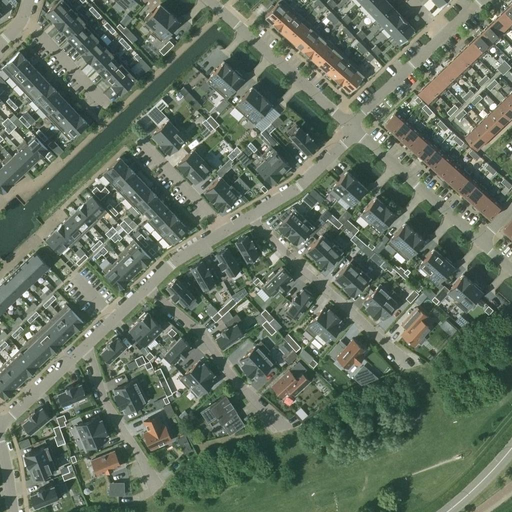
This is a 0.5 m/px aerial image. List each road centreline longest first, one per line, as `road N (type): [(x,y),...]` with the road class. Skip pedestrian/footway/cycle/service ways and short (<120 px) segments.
road 1 (residential): [(250,217),(411,366)]
road 2 (residential): [(146,285),(205,336),(232,377),(286,427)]
road 3 (residential): [(206,0),(348,124)]
road 4 (residential): [(354,131),(481,240)]
road 5 (residential): [(154,487),(82,348)]
road 6 (residential): [(250,217),(298,187),(354,131)]
road 7 (residential): [(226,230),(135,134)]
road 8 (residential): [(444,35),(348,124)]
road 9 (residential): [(107,106),(21,19)]
